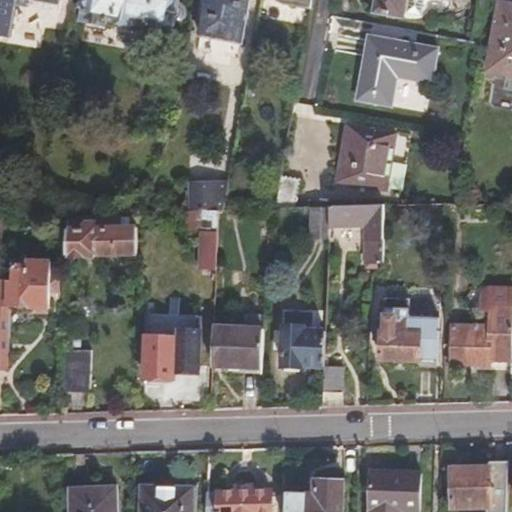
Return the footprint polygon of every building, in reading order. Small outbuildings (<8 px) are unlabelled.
[(33,6),(34,0),(54,0),(64,2),(64,0),(0,0),(0,31),(9,34),(15,3),(33,6)] [(87,0),(80,37),(102,41),(103,35),(131,40),(130,43),(145,47),(146,43),(169,47),(170,42),(176,41),(183,38),(183,30),(182,26),(174,19),(175,13),(152,9),(152,0),(87,0)] [(252,0),(206,0),(198,39),(243,48),(252,0)] [(452,0),(377,0),(375,12),(407,19),(408,15),(425,18),(428,0),(450,0),(452,0)] [(511,6),(504,4),(491,70),(511,74),(511,6)] [(444,51),(370,37),(358,102),(394,110),(400,78),(436,84),(444,51)] [(401,136),(350,126),(338,182),(390,191),(401,136)] [(299,182),(281,178),(276,209),(294,209),(299,182)] [(226,192),(228,184),(190,185),(190,211),(203,211),(219,211),(223,210),(224,204),(226,192)] [(234,193),(226,192),(224,204),(233,204),(234,193)] [(511,219),(511,202),(497,203),(497,219),(511,219)] [(446,215),(446,204),(429,205),(430,215),(446,215)] [(382,262),(387,206),(330,208),(330,229),(368,229),(366,261),(382,262)] [(330,208),(313,208),(312,237),(330,237),(330,229),(330,208)] [(121,218),(92,219),(92,255),(97,255),(98,250),(136,249),(136,227),(121,226),(121,218)] [(92,255),(92,219),(67,219),(66,256),(92,255)] [(200,271),(216,271),(218,228),(199,228),(200,271)] [(367,252),(367,230),(353,230),(353,252),(367,252)] [(0,276),(0,368),(7,369),(10,304),(34,305),(33,314),(47,315),(47,310),(51,310),(51,296),(60,296),(59,279),(52,279),(52,259),(27,257),(26,266),(14,265),(13,277),(0,276)] [(445,359),(447,316),(419,315),(419,306),(393,306),(392,329),(388,329),(388,358),(420,358),(420,362),(435,362),(435,359),(445,359)] [(511,360),(511,307),(493,307),(493,320),(457,320),(456,366),(493,367),(493,360),(511,360)] [(326,364),(327,326),(313,325),(313,312),(287,312),(285,368),(305,369),(305,363),(326,364)] [(263,370),(265,330),(215,329),(213,369),(263,370)] [(179,339),(156,338),(156,332),(147,331),(146,375),(161,377),(163,382),(172,382),(178,376),(179,339)] [(62,390),(91,391),(91,350),(63,350),(62,390)] [(327,368),(326,397),(343,397),(344,368),(327,368)] [(510,482),(510,462),(490,462),(490,470),(454,470),(454,509),(490,508),(489,511),(508,511),(510,489),(510,482)] [(418,511),(420,475),(371,473),(369,511),(418,511)] [(344,511),(345,483),(318,481),(317,496),(290,496),(289,511),(344,511)] [(197,511),(199,490),(147,487),(145,511),(197,511)] [(118,511),(119,489),(72,489),(72,511),(118,511)] [(210,495),(208,511),(270,511),(271,496),(210,495)]
